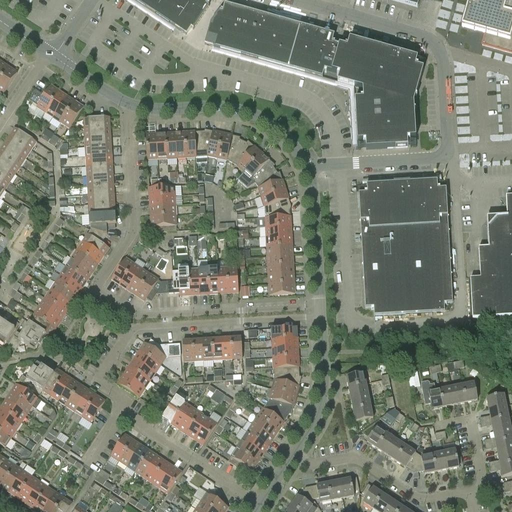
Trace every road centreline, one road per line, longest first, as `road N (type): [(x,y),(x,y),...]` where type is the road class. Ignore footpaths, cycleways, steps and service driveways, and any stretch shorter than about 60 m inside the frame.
road 1 (residential): [(319,306),(130,317),(94,294),(132,234),(128,104)]
road 2 (unclassified): [(337,164),(448,153),(440,53),(424,36),(292,0)]
road 3 (residential): [(120,411),(125,401),(96,381),(131,328),(320,317)]
road 4 (residential): [(306,167),(284,136),(253,114),(128,104)]
road 5 (residential): [(468,491),(418,499),(357,459),(313,464),(293,453)]
road 6 (residential): [(259,504),(120,411)]
road 7 (residential): [(293,453),(321,399),(320,317)]
road 8 (residential): [(319,306),(306,167)]
